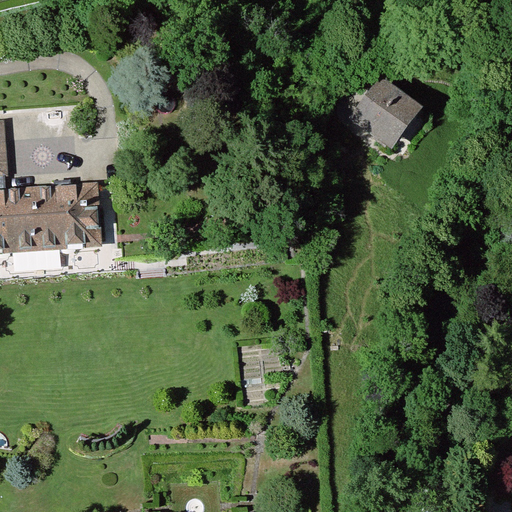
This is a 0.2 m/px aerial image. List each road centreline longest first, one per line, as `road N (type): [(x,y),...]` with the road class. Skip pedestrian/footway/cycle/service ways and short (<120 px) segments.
road 1 (residential): [(383,511),(438,310),(511,162)]
road 2 (track): [(446,294),(438,511)]
